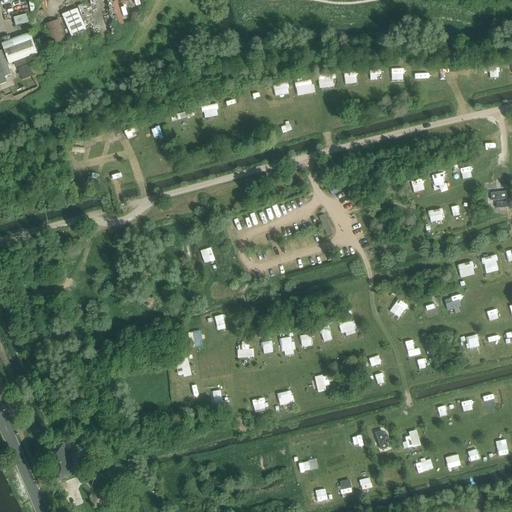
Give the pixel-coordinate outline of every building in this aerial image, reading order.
[(77,9),(62,15),(73,40),(87,34),(77,9)] [(27,15),(14,19),(17,27),(30,23),(27,15)] [(60,20),(44,24),(53,47),(68,42),(60,20)] [(30,33),(2,44),(9,64),(38,54),(30,33)] [(3,51),(0,52),(0,73),(3,72),(5,77),(12,75),(3,51)] [(29,65),(18,69),(22,81),(33,76),(29,65)] [(405,68),(393,69),(393,80),(405,79),(405,68)] [(371,70),(371,79),(382,79),(383,71),(371,70)] [(425,79),(426,71),(418,70),(417,78),(425,79)] [(358,71),(345,71),(346,83),(358,83),(358,71)] [(438,72),(437,81),(448,81),(448,72),(438,72)] [(334,76),(320,77),(320,88),(334,87),(334,76)] [(308,86),(313,86),(312,78),(297,79),(299,92),(309,91),(308,86)] [(289,83),(274,85),(276,96),(291,94),(289,83)] [(260,90),(249,92),(250,101),(262,100),(260,90)] [(225,101),(229,116),(241,113),(237,98),(225,101)] [(206,118),(220,115),(217,103),(203,106),(206,118)] [(182,126),(190,123),(185,111),(177,114),(182,126)] [(114,142),(122,140),(120,131),(112,133),(114,142)] [(486,146),(495,146),(495,135),(486,134),(486,146)] [(79,148),(70,151),(72,157),(81,153),(79,148)] [(484,160),(486,169),(495,167),(494,159),(484,160)] [(74,166),(75,175),(84,174),(83,165),(74,166)] [(464,178),(474,175),(472,165),(461,168),(464,178)] [(435,176),(438,191),(445,190),(442,174),(435,176)] [(423,178),(413,181),(415,192),(426,189),(423,178)] [(451,207),(452,216),(464,214),(463,205),(451,207)] [(429,211),(431,222),(445,219),(443,208),(429,211)] [(327,214),(320,216),(326,235),(333,233),(327,214)] [(483,258),(485,267),(496,266),(495,256),(483,258)] [(462,277),(476,274),(473,261),(459,264),(462,277)] [(357,306),(365,301),(361,293),(353,297),(357,306)] [(446,300),(449,310),(463,306),(460,294),(452,296),(452,298),(446,300)] [(396,296),(388,307),(400,315),(408,304),(396,296)] [(437,303),(425,305),(428,318),(440,315),(437,303)] [(489,312),(492,321),(502,318),(499,309),(489,312)] [(217,316),(220,329),(228,327),(225,315),(217,316)] [(340,324),(343,333),(358,328),(355,320),(340,324)] [(334,339),(330,327),(321,329),(325,342),(334,339)] [(312,334),(302,335),(302,346),(313,345),(312,334)] [(470,352),(481,351),(479,335),(468,336),(470,352)] [(295,355),(294,338),(282,339),(283,351),(287,351),(288,356),(295,355)] [(410,356),(417,354),(413,339),(405,341),(410,356)] [(264,353),(275,352),(273,342),(263,343),(264,353)] [(255,357),(255,346),(239,346),(239,357),(255,357)] [(179,376),(192,374),(189,357),(177,360),(179,376)] [(326,374),(316,376),(319,392),(330,389),(326,374)] [(278,378),(268,379),(269,389),(279,387),(278,378)] [(247,384),(250,394),(260,391),(258,382),(247,384)] [(223,390),(213,391),(215,405),(224,404),(223,390)] [(290,391),(280,393),(282,403),(292,400),(290,391)] [(255,411),(269,408),(266,397),(253,400),(255,411)] [(417,432),(407,434),(408,438),(403,439),(405,447),(420,444),(417,432)] [(383,433),(376,435),(378,442),(381,450),(388,448),(387,444),(385,439),(384,436),(383,433)] [(64,443),(45,450),(56,481),(75,475),(64,443)] [(473,461),(482,459),(480,449),(471,451),(473,461)] [(102,450),(87,455),(90,465),(105,459),(102,450)] [(417,462),(419,472),(434,470),(432,459),(417,462)] [(345,460),(335,465),(340,475),(350,469),(345,460)] [(94,508),(106,507),(110,496),(100,488),(89,496),(94,508)] [(344,493),(346,501),(356,498),(354,490),(344,493)] [(328,497),(329,506),(338,504),(336,495),(328,497)]
